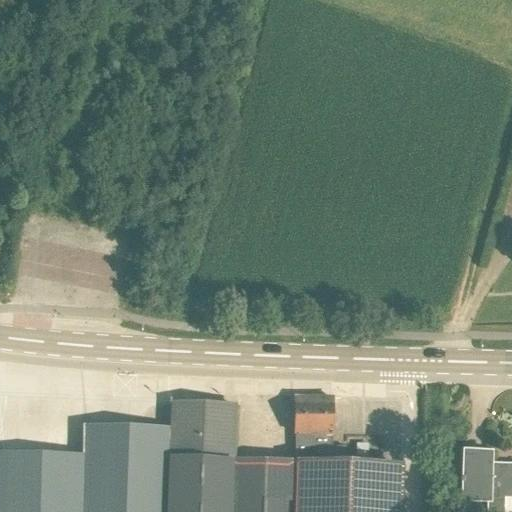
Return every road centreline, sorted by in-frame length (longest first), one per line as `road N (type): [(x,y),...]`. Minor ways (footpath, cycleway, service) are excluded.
road 1 (secondary): [(0,337),(511,364)]
road 2 (track): [(448,361),(511,137)]
road 3 (unknown): [(398,379),(402,511)]
